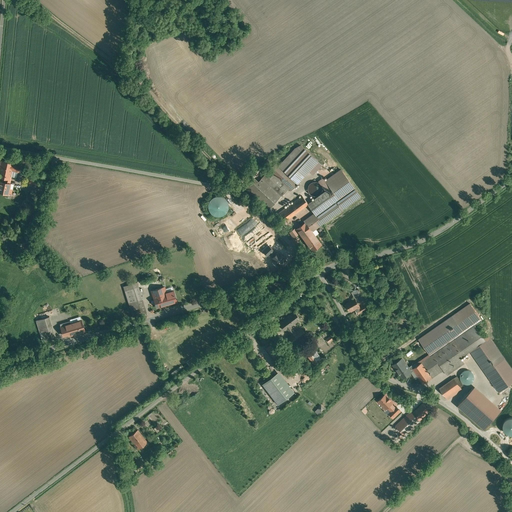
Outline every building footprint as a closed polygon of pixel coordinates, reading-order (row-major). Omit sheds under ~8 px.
[(301,145),(295,148),(279,166),(297,183),(318,161),(301,145)] [(20,165),(2,161),(0,171),(0,176),(6,178),(11,179),(11,178),(13,170),(19,171),(20,165)] [(290,191),(297,183),(279,166),(276,163),(269,170),(288,188),(290,191)] [(288,188),(269,170),(262,178),(281,196),(288,188)] [(338,199),(354,188),(341,170),(325,181),(330,187),(338,199)] [(39,174),(28,172),(27,179),(37,181),(39,174)] [(5,182),(0,181),(0,192),(7,194),(8,188),(10,188),(11,183),(10,183),(11,178),(11,179),(6,178),(5,182)] [(245,188),(249,192),(259,182),(254,178),(245,188)] [(259,182),(249,192),(268,210),(281,196),(262,178),(259,182)] [(330,187),(325,181),(323,178),(318,181),(326,190),(330,187)] [(317,182),(315,181),(313,182),(312,182),(311,182),(310,183),(310,184),(309,184),(309,185),(308,186),(308,187),(308,188),(308,189),(308,190),(308,191),(308,192),(309,192),(309,193),(310,194),(311,194),(311,195),(312,195),(313,195),(314,196),(315,196),(316,195),(318,195),(319,195),(319,194),(320,194),(320,193),(321,192),(322,191),(322,190),(322,189),(322,188),(322,187),(322,186),(321,185),(320,184),(319,183),(319,182),(318,182),(317,182)] [(326,190),(308,204),(314,213),(316,215),(335,201),(338,199),(330,187),(326,190)] [(335,201),(342,210),(360,197),(354,188),(338,199),(335,201)] [(221,216),(224,214),(226,212),(228,209),(228,206),(228,202),(226,199),(224,197),(220,196),(217,196),(214,197),(211,199),(209,201),(208,205),(208,208),(209,211),(211,214),(214,215),(218,216),(221,216)] [(302,196),(293,203),(293,202),(277,214),(283,222),(308,204),(302,196)] [(335,201),(316,215),(322,224),(342,210),(335,201)] [(32,213),(28,230),(35,232),(40,215),(32,213)] [(314,213),(304,221),(305,223),(312,231),(322,224),(316,215),(314,213)] [(238,230),(243,236),(255,225),(249,219),(238,230)] [(305,223),(296,229),(312,251),(321,244),(312,231),(305,223)] [(295,228),(290,232),(293,237),(298,234),(295,228)] [(26,242),(21,241),(20,248),(29,249),(30,244),(29,244),(31,237),(27,236),(26,242)] [(147,313),(139,286),(125,290),(133,317),(147,313)] [(165,287),(152,290),(157,307),(169,303),(169,304),(177,302),(174,290),(166,292),(165,287)] [(358,289),(352,292),(355,298),(356,298),(358,303),(361,301),(361,302),(364,300),(358,289)] [(355,298),(346,303),(347,304),(346,304),(347,308),(348,307),(351,311),(357,308),(357,309),(359,313),(367,309),(365,305),(360,307),(360,306),(358,303),(356,298),(355,298)] [(470,303),(419,339),(431,356),(450,343),(475,325),(482,321),(470,303)] [(295,311),(280,322),(286,329),(291,325),(300,318),(295,311)] [(50,316),(36,320),(39,329),(52,325),(50,316)] [(71,321),(60,324),(64,335),(76,331),(77,333),(85,330),(82,320),(71,323),(71,321)] [(52,325),(39,329),(43,341),(56,337),(52,325)] [(301,328),(296,332),(291,325),(287,328),(292,335),(286,340),(290,346),(306,334),(301,328)] [(475,325),(450,343),(461,357),(470,351),(486,340),(475,325)] [(334,338),(331,335),(326,339),(329,343),(334,338)] [(511,383),(511,369),(490,339),(486,341),(486,340),(470,351),(499,392),(511,383)] [(431,356),(422,362),(433,377),(444,370),(447,375),(464,363),(461,357),(450,343),(431,356)] [(280,356),(271,344),(267,348),(276,360),(280,356)] [(316,351),(308,357),(320,372),(325,368),(319,360),(322,358),(316,351)] [(191,353),(186,358),(189,361),(194,357),(191,353)] [(402,358),(393,365),(400,375),(401,374),(403,377),(414,370),(415,369),(414,368),(412,365),(409,367),(402,358)] [(415,369),(414,370),(423,384),(433,377),(422,362),(414,368),(415,369)] [(468,370),(467,370),(466,370),(465,370),(464,371),(463,371),(462,372),(461,373),(461,374),(460,375),(460,376),(460,377),(460,378),(460,379),(461,380),(461,381),(462,382),(463,383),(464,383),(464,384),(465,384),(466,384),(468,384),(469,384),(470,384),(471,384),(472,383),(472,382),(473,382),(474,381),(474,380),(474,379),(475,378),(475,377),(475,376),(474,375),(474,374),(473,373),(473,372),(472,371),(471,371),(471,370),(470,370),(468,370)] [(275,375),(263,384),(278,404),(290,395),(275,375)] [(457,376),(440,388),(448,400),(463,389),(461,387),(463,385),(457,376)] [(501,407),(475,385),(458,405),(484,427),(501,407)] [(390,413),(395,418),(402,410),(394,403),(395,401),(387,394),(379,402),(388,410),(389,408),(392,411),(390,413)] [(411,411),(396,426),(405,435),(420,420),(430,410),(424,403),(413,413),(411,411)] [(315,411),(319,415),(325,408),(321,405),(315,411)] [(505,431),(507,433),(509,434),(511,434),(511,417),(510,418),(507,419),(505,420),(504,423),(503,426),(503,428),(505,431)] [(138,430),(131,435),(140,448),(147,442),(138,430)]
